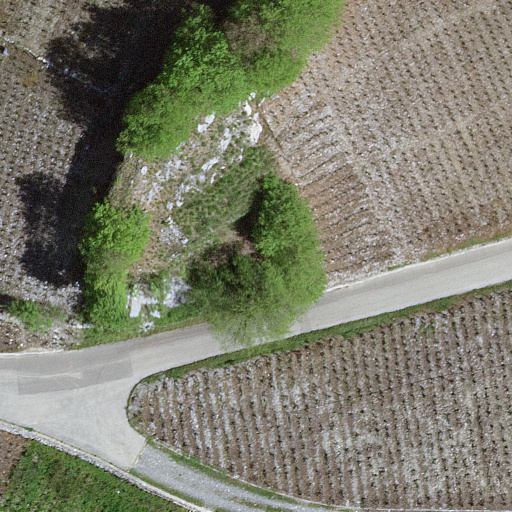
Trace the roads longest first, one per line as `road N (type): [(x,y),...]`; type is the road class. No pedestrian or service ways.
road 1 (unclassified): [(0,375),(140,365),(511,266)]
road 2 (track): [(34,377),(68,416),(163,479),(258,511)]
